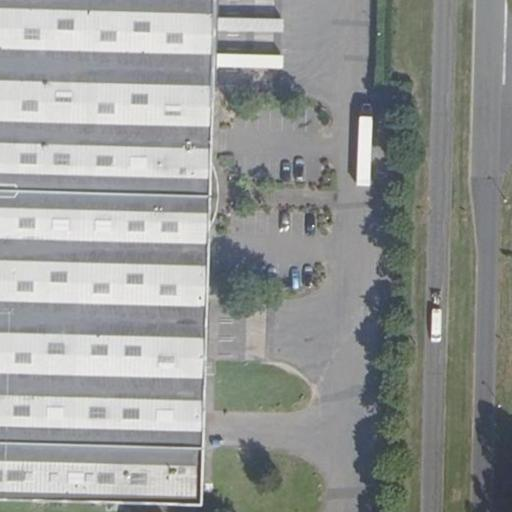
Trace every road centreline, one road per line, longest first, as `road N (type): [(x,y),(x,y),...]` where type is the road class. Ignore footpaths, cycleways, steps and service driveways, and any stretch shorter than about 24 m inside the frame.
road 1 (secondary): [(445,0),(435,511)]
road 2 (secondary): [(478,511),(486,85)]
